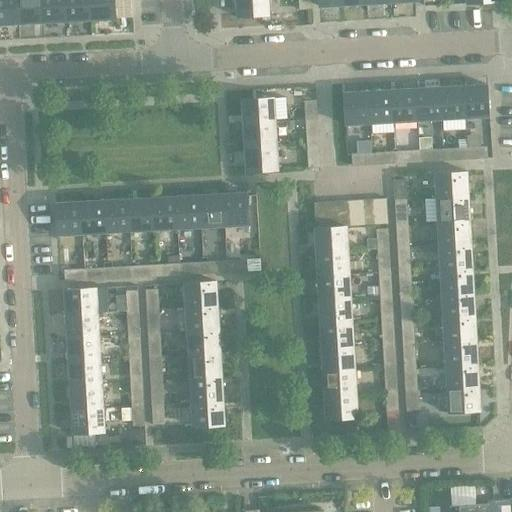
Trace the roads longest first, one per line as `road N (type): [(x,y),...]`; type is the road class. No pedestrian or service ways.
road 1 (unclassified): [(32,488),(9,70)]
road 2 (residential): [(94,484),(383,468)]
road 3 (unclassified): [(323,51),(511,40)]
road 4 (residential): [(323,51),(327,183),(376,181)]
road 5 (unclassified): [(9,70),(178,60)]
road 6 (unclassified): [(178,60),(323,51)]
road 7 (residential): [(383,468),(511,459)]
